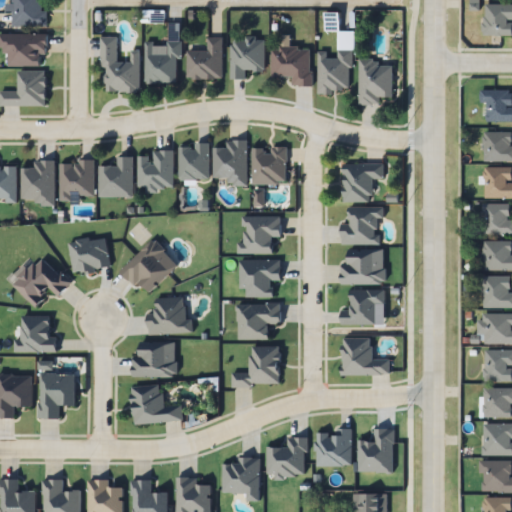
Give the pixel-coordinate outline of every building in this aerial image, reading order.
[(41,0),(11,0),(11,26),(46,26),(46,11),(41,11),(41,0)] [(483,35),(511,35),(511,3),(483,3),(483,35)] [(47,66),(47,34),(1,34),(1,53),(9,53),(9,66),(47,66)] [(139,51),(130,51),(130,62),(117,62),(117,36),(100,36),(100,69),(105,69),(105,92),(139,92),(139,51)] [(222,80),(222,38),(207,38),(207,51),(187,51),(187,80),(222,80)] [(247,79),(247,71),(264,71),(264,38),(231,38),(231,79),(247,79)] [(145,42),(145,83),(180,83),(180,41),(167,41),(167,54),(153,54),(153,42),(145,42)] [(271,47),(271,77),(292,76),(292,85),(311,85),(310,47),(271,47)] [(318,93),(351,93),(351,49),(337,49),(337,57),(327,57),(327,51),(318,51),(318,93)] [(359,59),(359,104),(381,104),(381,97),(393,97),(393,65),(377,65),(377,59),(359,59)] [(0,106),(47,106),(47,71),(19,71),(19,91),(0,91),(0,106)] [(486,102),(486,122),(511,122),(511,90),(480,90),(480,102),(486,102)] [(511,161),(511,132),(483,132),(483,161),(511,161)] [(247,141),(226,141),(226,148),(214,148),(214,177),(228,177),(228,185),(247,185),(247,141)] [(179,145),(179,179),(208,179),(208,145),(179,145)] [(252,184),(287,184),(287,148),(252,148),(252,184)] [(174,190),(173,151),(152,151),(152,157),(138,157),(138,190),(174,190)] [(132,157),(117,157),(117,166),(99,166),(99,197),(132,197),(132,157)] [(54,161),(34,161),(34,168),(22,168),(22,199),(33,199),(33,204),(54,204),(54,161)] [(94,161),(60,161),(60,199),(94,199),(94,161)] [(343,163),(343,202),(373,202),(373,179),(384,179),(384,163),(343,163)] [(484,198),(511,198),(511,168),(484,168),(484,198)] [(511,235),(511,220),(510,220),(510,203),(483,203),(483,235),(511,235)] [(134,285),(139,280),(150,292),(179,265),(154,238),(120,270),(134,285)] [(483,270),(511,270),(511,241),(483,241),(483,270)] [(341,284),(384,284),(384,251),(350,251),(350,262),(341,262),(341,284)] [(71,284),(42,255),(12,284),(35,307),(51,290),(58,297),(71,284)] [(511,308),(511,292),(510,292),(510,276),(482,276),(482,308),(511,308)] [(149,313),(149,333),(193,333),(193,319),(185,319),(185,297),(156,298),(156,313),(149,313)] [(511,344),(511,314),(479,314),(479,344),(511,344)] [(15,351),(57,352),(58,338),(50,338),(51,316),(22,315),(21,340),(15,340),(15,351)] [(133,356),(133,377),(177,377),(177,342),(141,342),(141,356),(133,356)] [(511,350),(484,350),(484,381),(511,381),(511,350)] [(0,417),(14,417),(14,407),(32,407),(32,375),(0,375),(0,417)] [(132,388),(136,425),(183,419),(182,405),(164,407),(161,385),(132,388)] [(511,418),(511,388),(483,388),(483,418),(511,418)] [(484,425),(511,425),(511,457),(484,457),(484,425)] [(511,461),(480,461),(480,493),(511,493),(511,461)] [(351,494),(351,511),(386,511),(386,494),(351,494)] [(511,511),(511,498),(484,498),(484,511),(511,511)]
